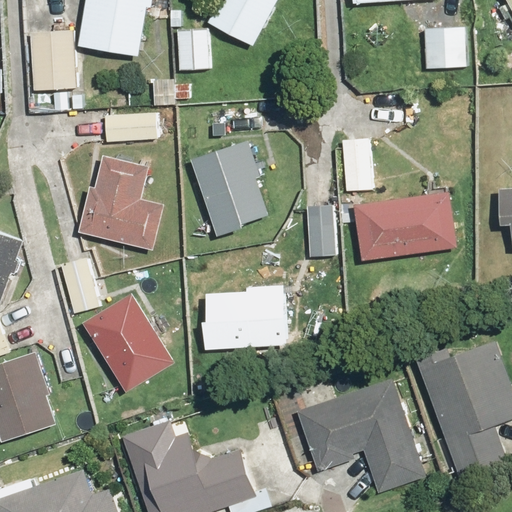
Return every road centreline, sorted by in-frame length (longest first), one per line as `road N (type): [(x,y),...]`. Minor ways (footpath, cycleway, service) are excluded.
road 1 (unknown): [(14,0),(19,132),(64,334)]
road 2 (unknown): [(320,194),(336,64),(330,0)]
